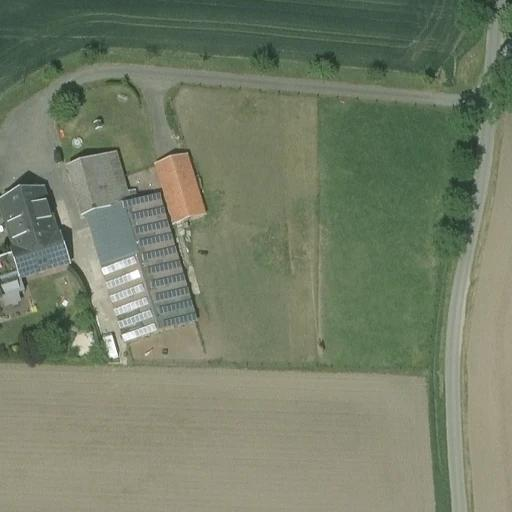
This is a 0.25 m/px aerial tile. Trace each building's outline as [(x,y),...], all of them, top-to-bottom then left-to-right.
[(116,156),(68,170),(73,188),(121,174),(116,156)] [(203,218),(185,158),(156,167),(175,227),(203,218)] [(121,174),(73,188),(88,218),(130,205),(121,174)] [(44,191),(0,203),(0,208),(14,251),(21,280),(69,266),(60,238),(58,238),(44,191)] [(130,205),(88,218),(126,345),(195,324),(166,230),(157,197),(130,205)] [(0,303),(4,306),(21,300),(23,287),(21,280),(14,251),(11,251),(13,257),(0,260),(0,303)]
